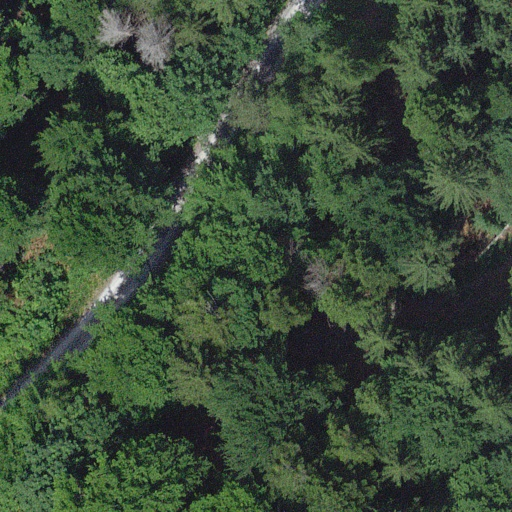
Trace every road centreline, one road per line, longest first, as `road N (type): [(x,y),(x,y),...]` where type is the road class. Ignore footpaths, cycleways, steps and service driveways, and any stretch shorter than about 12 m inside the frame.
road 1 (track): [(301,0),(114,289),(0,419)]
road 2 (track): [(97,511),(282,362),(511,267)]
